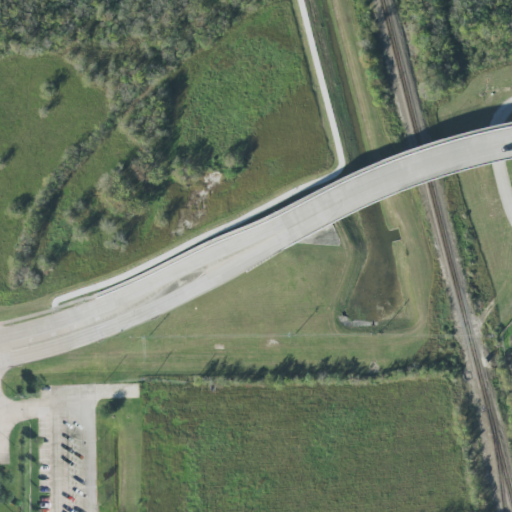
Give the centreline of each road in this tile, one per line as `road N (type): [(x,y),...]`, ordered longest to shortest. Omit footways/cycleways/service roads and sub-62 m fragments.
road 1 (tertiary): [(511,135),(412,164),(55,323)]
road 2 (tertiary): [(60,342),(125,319),(419,178),(511,152)]
